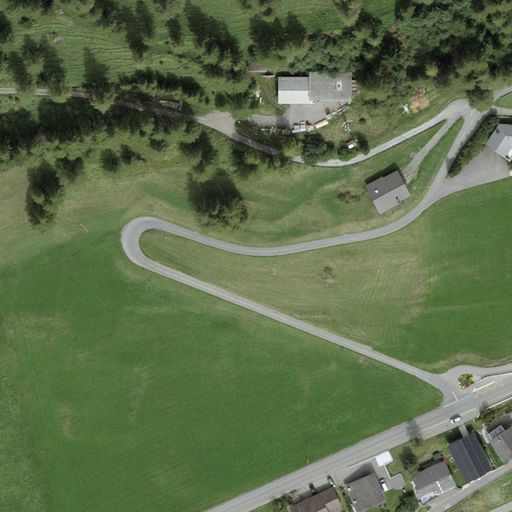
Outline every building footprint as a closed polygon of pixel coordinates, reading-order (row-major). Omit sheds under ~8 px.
[(266,60),(248,60),(247,71),(265,72),(266,60)] [(309,72),(308,77),(308,100),(351,100),(351,94),(351,81),(351,72),(309,72)] [(308,77),(278,77),(278,104),(308,104),(308,100),(308,77)] [(360,81),(351,81),(351,94),(360,94),(360,81)] [(511,124),(499,124),(485,145),(502,157),(502,158),(509,162),(511,158),(511,124)] [(353,140),(346,144),(349,149),(356,145),(353,140)] [(383,176),(365,186),(380,214),(401,203),(400,201),(412,195),(398,170),(384,178),(383,176)] [(492,440),(489,442),(504,463),(511,458),(511,426),(505,431),(501,426),(488,434),(492,440)] [(473,432),(447,446),(467,484),(493,470),(473,432)] [(398,459),(383,465),(389,479),(401,474),(404,472),(398,459)] [(457,487),(444,461),(411,476),(421,497),(432,492),(439,496),(457,487)] [(374,473),(344,486),(355,511),(362,511),(387,501),(374,473)] [(401,474),(389,479),(394,490),(406,485),(401,474)] [(332,488),(288,508),(290,511),(337,511),(343,510),(332,488)]
